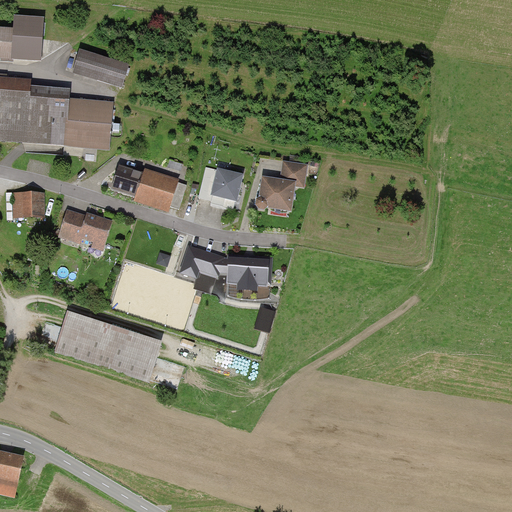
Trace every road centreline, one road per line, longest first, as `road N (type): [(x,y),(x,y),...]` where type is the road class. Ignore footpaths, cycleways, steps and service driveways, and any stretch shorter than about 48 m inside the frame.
road 1 (residential): [(0,172),(202,232),(287,241)]
road 2 (tertiary): [(151,511),(0,433)]
